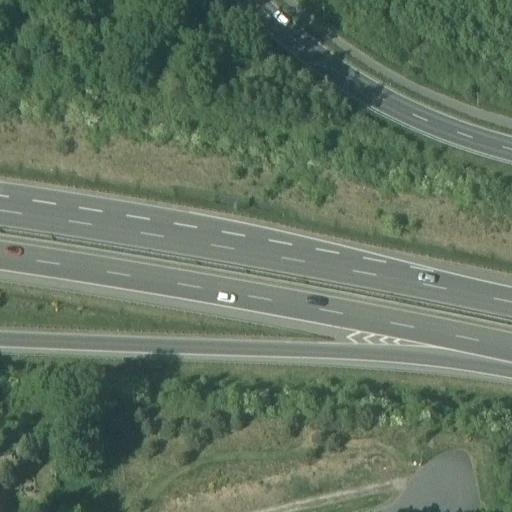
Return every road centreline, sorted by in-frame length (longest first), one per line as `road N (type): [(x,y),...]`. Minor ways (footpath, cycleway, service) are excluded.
road 1 (motorway): [(0,245),(511,338)]
road 2 (motorway): [(511,290),(0,198)]
road 3 (motorway): [(0,334),(410,342),(511,354)]
road 4 (secondary): [(250,0),(373,98),(511,151)]
